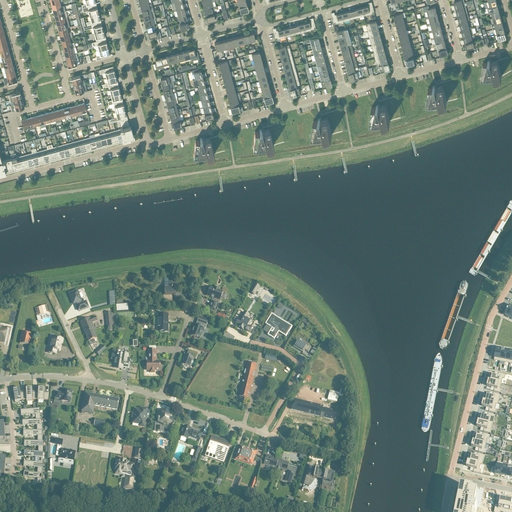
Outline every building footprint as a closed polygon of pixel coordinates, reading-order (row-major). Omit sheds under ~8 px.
[(96,2),(95,0),(85,0),(86,3),(82,5),(82,8),(96,5),(95,2),(96,2)] [(182,0),(181,0),(174,2),(171,3),(173,10),(176,9),(185,7),(185,6),(182,7),(181,4),(183,3),(182,0)] [(214,0),(210,0),(202,2),(204,9),(213,7),(212,2),(215,1),(214,0)] [(454,0),(455,1),(454,1),(455,5),(456,4),(457,8),(454,8),(454,9),(465,6),(463,0),(454,0)] [(499,4),(497,5),(487,8),(488,13),(491,12),(499,10),(499,9),(500,9),(499,4)] [(97,8),(96,5),(82,8),(83,12),(88,10),(89,16),(99,13),(97,7),(97,8)] [(64,6),(61,7),(52,9),(54,14),(65,11),(64,6)] [(216,6),(213,7),(204,9),(206,16),(215,13),(214,9),(217,8),(216,6)] [(367,6),(362,7),(364,16),(374,13),(373,6),(368,7),(367,6)] [(437,14),(435,7),(429,8),(428,6),(422,7),(424,12),(427,12),(428,16),(437,14)] [(465,6),(454,9),(455,12),(458,11),(459,15),(456,15),(456,16),(467,13),(465,6)] [(153,7),(150,8),(142,10),(143,15),(154,12),(153,7)] [(185,7),(176,9),(178,16),(187,13),(184,14),(183,11),(184,10),(184,7),(185,7)] [(364,16),(362,7),(352,10),(354,18),(364,16)] [(354,18),(352,10),(342,13),(344,21),(354,18)] [(65,11),(54,14),(55,19),(67,16),(65,11)] [(156,18),(154,12),(143,15),(145,21),(153,19),(156,18)] [(100,19),(99,13),(89,16),(91,21),(86,22),(87,25),(101,22),(100,19)] [(185,18),(186,17),(188,17),(187,13),(178,16),(180,23),(179,23),(180,23),(189,21),(189,20),(186,21),(185,18)] [(344,21),(342,13),(336,14),(337,16),(332,17),(334,24),(344,21)] [(469,19),(467,13),(456,16),(458,15),(459,19),(460,18),(461,21),(458,22),(458,23),(467,20),(469,19)] [(437,14),(428,16),(425,17),(426,19),(429,18),(430,23),(439,21),(437,14)] [(502,15),(500,16),(493,18),(494,23),(502,21),(502,20),(502,15)] [(67,16),(55,19),(57,24),(65,22),(68,21),(67,16)] [(469,27),(467,20),(458,23),(460,22),(461,26),(462,25),(463,28),(460,29),(469,27)] [(377,24),(376,21),(365,24),(367,31),(378,28),(377,28),(376,24),(377,24)] [(439,21),(430,23),(427,24),(428,26),(431,25),(432,30),(441,27),(439,21)] [(503,27),(502,21),(494,23),(491,24),(493,30),(496,29),(503,27)] [(101,25),(101,22),(87,25),(88,29),(93,28),(94,33),(103,30),(102,25),(101,25)] [(309,22),(303,23),(306,32),(316,29),(314,22),(309,23),(309,22)] [(157,23),(154,24),(146,26),(148,32),(159,29),(157,23)] [(306,32),(303,23),(293,26),(296,34),(306,32)] [(296,34),(293,26),(283,29),(285,37),(296,34)] [(471,26),(469,27),(460,29),(460,30),(462,29),(463,33),(464,32),(465,35),(462,36),(471,34),(473,33),(471,26)] [(505,26),(503,27),(496,29),(497,34),(505,32),(505,31),(505,26)] [(441,27),(432,30),(429,31),(429,33),(432,32),(434,37),(443,34),(441,27)] [(379,31),(378,28),(367,31),(369,38),(380,35),(379,35),(378,31),(379,31)] [(161,38),(159,29),(148,32),(149,37),(154,35),(155,39),(161,38)] [(285,37),(283,29),(278,30),(278,32),(273,33),(275,40),(285,37)] [(347,29),(336,32),(337,35),(338,35),(339,38),(338,39),(349,36),(347,29)] [(105,36),(103,30),(94,33),(96,41),(105,39),(104,36),(105,36)] [(68,33),(60,35),(61,40),(70,38),(73,37),(71,32),(68,33)] [(474,33),(473,33),(471,34),(462,36),(462,37),(463,36),(464,40),(466,39),(466,42),(464,43),(473,41),(472,38),(474,37),(475,36),(474,33)] [(445,41),(443,34),(434,37),(431,38),(431,40),(434,39),(436,44),(445,41)] [(381,38),(380,35),(369,38),(371,45),(382,42),(381,42),(380,38),(381,38)] [(351,43),(349,36),(338,39),(339,42),(340,45),(340,46),(351,43)] [(106,42),(105,39),(96,41),(92,43),(93,46),(97,45),(99,50),(108,47),(107,42),(106,42)] [(446,48),(445,41),(436,44),(433,44),(433,47),(436,46),(437,50),(447,48),(446,48)] [(74,42),(71,43),(62,45),(64,51),(72,48),(75,47),(74,42)] [(382,45),(382,42),(371,45),(373,52),(384,49),(383,49),(382,45)] [(353,50),(351,43),(340,46),(341,49),(342,52),(342,53),(353,50)] [(289,45),(278,48),(279,51),(280,54),(291,52),(289,45)] [(110,53),(108,47),(99,50),(100,55),(95,56),(96,60),(110,56),(109,53),(110,53)] [(199,59),(197,52),(195,52),(194,48),(188,50),(191,58),(191,61),(199,59)] [(448,53),(447,48),(437,50),(438,51),(439,50),(441,57),(445,56),(448,55),(447,53),(448,53)] [(384,52),(384,49),(373,52),(375,59),(385,56),(384,52)] [(355,57),(353,50),(342,53),(343,56),(344,59),(344,60),(355,57)] [(291,52),(280,54),(281,58),(282,61),(293,58),(291,52)] [(386,59),(385,56),(375,59),(377,66),(388,63),(387,63),(386,59)] [(156,63),(154,64),(156,69),(163,67),(163,65),(161,57),(155,59),(156,63)] [(357,64),(355,57),(344,60),(345,63),(345,62),(346,66),(346,67),(357,64)] [(511,69),(511,70),(508,57),(497,60),(490,62),(490,61),(489,61),(488,61),(487,62),(488,64),(487,64),(487,63),(483,62),(481,77),(484,78),(486,78),(489,78),(491,77),(494,77),(494,78),(502,76),(511,69)] [(294,65),(293,58),(282,61),(283,65),(283,64),(284,68),(294,65)] [(11,59),(3,62),(0,62),(1,68),(4,67),(13,64),(11,59)] [(389,69),(388,63),(377,66),(379,65),(380,71),(389,69)] [(358,71),(357,64),(346,67),(346,70),(347,69),(348,73),(347,74),(358,71)] [(296,72),(294,65),(284,68),(284,72),(285,71),(286,75),(296,72)] [(113,70),(113,66),(99,70),(100,74),(105,72),(106,78),(116,75),(114,69),(113,70)] [(190,71),(192,80),(204,77),(204,76),(201,77),(200,74),(202,74),(200,68),(190,71)] [(358,71),(347,74),(349,80),(358,77),(356,71),(358,71)] [(298,79),(296,72),(286,75),(285,75),(286,78),(287,78),(288,82),(298,79)] [(7,77),(3,78),(5,85),(9,84),(8,83),(9,83),(17,80),(15,75),(7,77)] [(117,81),(116,75),(106,78),(108,83),(102,84),(103,88),(109,86),(117,84),(117,81)] [(168,76),(160,78),(162,84),(170,82),(172,81),(173,81),(175,80),(174,75),(171,75),(168,76)] [(204,77),(192,80),(194,87),(197,86),(206,83),(203,84),(202,81),(204,81),(203,77),(204,77)] [(300,87),(298,79),(288,82),(287,82),(288,85),(289,85),(290,89),(289,89),(289,90),(298,87),(300,87)] [(331,85),(330,79),(321,81),(322,87),(331,85)] [(452,79),(447,81),(436,84),(436,83),(437,87),(435,87),(434,86),(433,86),(433,87),(433,88),(433,90),(432,90),(432,88),(428,88),(426,103),(429,103),(431,103),(434,103),(437,103),(439,102),(440,103),(447,101),(457,98),(461,97),(460,96),(457,98),(452,79)] [(84,80),(81,81),(73,83),(74,88),(85,85),(84,80)] [(162,84),(160,84),(162,88),(163,88),(163,89),(175,86),(173,81),(172,81),(170,82),(162,84)] [(206,84),(206,83),(197,86),(199,93),(208,90),(205,91),(204,88),(205,87),(204,84),(206,84)] [(118,87),(117,84),(109,86),(111,95),(120,92),(119,87),(118,87)] [(87,91),(85,85),(74,88),(75,94),(87,91)] [(176,92),(175,86),(163,89),(165,95),(173,93),(176,92)] [(300,93),(298,87),(289,90),(291,96),(300,93)] [(208,91),(208,90),(199,93),(201,100),(210,97),(207,98),(206,95),(207,94),(206,91),(208,91)] [(11,94),(9,95),(10,100),(13,99),(22,97),(20,92),(11,94)] [(122,98),(120,92),(111,95),(112,100),(108,101),(109,105),(113,103),(122,101),(121,98),(122,98)] [(395,96),(390,98),(379,100),(380,106),(379,106),(378,105),(377,105),(376,106),(376,107),(376,108),(376,109),(375,107),(371,107),(370,122),(372,122),(375,122),(377,122),(380,122),(383,121),(383,122),(390,120),(404,116),(401,117),(395,96)] [(210,98),(210,97),(201,100),(203,107),(212,104),(209,105),(208,102),(209,101),(208,98),(210,98)] [(123,104),(122,101),(113,103),(116,112),(125,109),(123,104)] [(23,102),(14,105),(10,106),(12,111),(25,108),(24,107),(23,102)] [(212,104),(203,107),(205,114),(204,114),(214,111),(211,112),(210,109),(211,108),(210,105),(212,104)] [(71,115),(68,107),(63,108),(66,117),(66,120),(72,118),(71,115)] [(126,115),(125,109),(116,112),(117,117),(108,119),(110,123),(113,122),(120,120),(127,118),(126,115)] [(180,109),(177,109),(169,111),(171,117),(179,115),(182,114),(180,109)] [(58,110),(53,111),(55,120),(56,122),(61,121),(60,118),(58,110)] [(337,110),(332,111),(321,114),(322,119),(321,120),(320,119),(319,119),(318,119),(318,120),(318,122),(317,121),(313,120),(312,135),(314,136),(317,136),(319,136),(322,135),(325,135),(325,136),(332,134),(346,130),(343,131),(337,110)] [(42,114),(37,115),(39,124),(41,128),(46,126),(45,122),(42,114)] [(34,125),(32,117),(27,118),(29,127),(30,130),(35,128),(34,125)] [(279,123),(274,124),(263,127),(263,130),(262,131),(262,130),(261,130),(261,129),(260,130),(259,130),(259,131),(260,133),(259,133),(258,131),(255,131),(253,146),(255,146),(257,146),(259,146),(262,146),(264,146),(266,145),(266,147),(273,145),(273,144),(287,141),(284,141),(279,123)] [(129,126),(128,124),(121,126),(122,127),(120,128),(120,129),(123,139),(133,136),(134,136),(134,135),(133,134),(131,126),(129,126)] [(118,141),(115,130),(110,131),(113,142),(118,141)] [(113,142),(110,131),(105,133),(108,143),(113,142)] [(108,143),(105,133),(100,134),(103,145),(108,143)] [(103,145),(100,134),(94,136),(97,146),(103,145)] [(220,135),(216,136),(210,138),(210,137),(204,139),(204,135),(203,136),(204,139),(203,139),(202,139),(202,138),(201,138),(200,139),(200,140),(200,142),(199,140),(195,140),(193,155),(196,155),(199,155),(201,155),(204,155),(206,154),(207,155),(214,153),(228,149),(224,150),(220,135)] [(97,146),(94,136),(89,137),(92,148),(97,146)] [(92,148),(89,137),(84,139),(87,149),(92,148)] [(87,149),(84,139),(79,140),(82,150),(87,149)] [(82,150),(79,140),(73,141),(76,152),(82,150)] [(76,152),(73,141),(68,143),(71,153),(76,152)] [(71,153),(68,143),(63,144),(66,155),(71,153)] [(47,145),(47,148),(50,159),(55,158),(53,147),(52,144),(47,145)] [(66,155),(63,144),(58,146),(61,156),(66,155)] [(61,156),(58,146),(53,147),(55,158),(61,156)] [(50,159),(47,148),(42,150),(45,160),(50,159)] [(45,160),(42,150),(37,151),(40,162),(45,160)] [(40,162),(37,151),(32,153),(35,163),(40,162)] [(11,158),(14,169),(19,167),(16,157),(15,153),(10,155),(11,158)] [(35,163),(32,153),(26,154),(29,165),(35,163)] [(29,165),(26,154),(21,156),(24,166),(29,165)] [(24,166),(21,156),(16,157),(19,167),(24,166)] [(0,172),(14,169),(11,158),(2,161),(0,161),(0,172)] [(168,276),(164,276),(164,287),(164,288),(164,292),(164,294),(163,294),(163,301),(172,301),(172,296),(174,296),(175,296),(175,292),(175,282),(168,282),(168,276)] [(255,284),(250,292),(254,295),(259,287),(255,284)] [(219,291),(219,290),(219,289),(219,288),(218,287),(217,287),(216,287),(215,287),(215,288),(214,289),(210,287),(207,296),(214,298),(213,301),(211,301),(208,309),(216,312),(219,303),(218,303),(219,300),(220,300),(223,292),(219,291)] [(77,290),(69,294),(73,304),(76,303),(77,305),(76,305),(78,311),(88,307),(86,301),(81,303),(81,301),(77,290)] [(239,311),(233,319),(237,322),(236,324),(239,326),(238,327),(243,330),(243,329),(249,332),(252,334),(257,326),(254,324),(252,328),(249,326),(251,322),(246,319),(249,315),(244,313),(243,314),(239,311)] [(115,315),(111,315),(111,312),(105,313),(107,331),(112,330),(112,325),(116,324),(115,315)] [(291,326),(273,315),(272,314),(265,324),(266,325),(263,331),(268,334),(267,335),(274,339),(275,338),(276,336),(275,335),(278,331),(282,333),(283,332),(286,334),(288,331),(289,332),(292,327),(291,326)] [(158,325),(158,331),(160,331),(160,332),(161,333),(164,333),(165,332),(165,331),(168,331),(168,315),(158,315),(158,318),(158,325)] [(96,317),(95,317),(91,319),(90,318),(80,322),(85,333),(88,342),(89,342),(90,346),(95,344),(94,339),(97,338),(94,329),(95,329),(92,323),(98,321),(96,317)] [(191,335),(191,336),(198,338),(198,337),(200,338),(201,335),(203,332),(202,331),(203,328),(205,329),(207,323),(200,320),(198,326),(195,324),(195,325),(194,328),(193,328),(192,332),(191,336),(191,335)] [(32,334),(22,332),(19,343),(30,346),(32,334)] [(63,339),(58,338),(52,337),(49,349),(48,348),(47,352),(56,354),(57,351),(59,351),(61,344),(61,345),(63,339)] [(296,339),(292,346),(302,352),(304,350),(307,352),(310,347),(303,342),(302,343),(296,339)] [(96,352),(99,355),(106,349),(103,345),(96,352)] [(119,350),(113,349),(111,360),(115,360),(114,366),(118,367),(118,368),(122,369),(123,362),(129,363),(130,359),(127,358),(128,355),(123,354),(123,356),(118,355),(119,350)] [(147,362),(147,366),(147,371),(150,371),(150,373),(154,373),(154,371),(160,371),(160,362),(156,362),(156,360),(156,350),(148,350),(148,362),(147,362)] [(187,367),(190,368),(192,364),(191,364),(192,361),(193,362),(194,359),(196,359),(198,353),(188,350),(186,356),(184,355),(183,358),(184,359),(183,361),(182,361),(181,365),(184,366),(184,365),(187,366),(187,367)] [(266,354),(264,360),(275,363),(277,357),(266,354)] [(247,362),(240,389),(241,390),(239,397),(247,399),(249,392),(250,392),(257,365),(247,362)] [(273,373),(274,367),(263,364),(261,371),(273,373)] [(490,375),(488,381),(501,384),(503,379),(505,379),(506,375),(499,374),(498,377),(490,375)] [(271,378),(267,376),(263,387),(268,388),(271,378)] [(488,381),(487,387),(495,389),(494,392),(501,394),(502,390),(500,390),(501,384),(488,381)] [(37,400),(38,392),(32,393),(32,387),(26,388),(26,392),(26,400),(33,400),(37,400)] [(38,387),(38,392),(37,400),(44,400),(48,400),(49,393),(44,393),(44,388),(38,387)] [(26,400),(26,392),(20,393),(19,388),(13,389),(15,401),(21,400),(26,400)] [(72,392),(67,390),(63,390),(63,393),(56,392),(54,398),(62,399),(61,401),(70,403),(72,392)] [(85,393),(84,398),(81,413),(85,414),(85,412),(93,414),(95,406),(117,410),(118,404),(119,400),(85,393)] [(485,395),(483,401),(496,404),(498,405),(500,396),(494,394),(493,397),(485,395)] [(333,420),(335,412),(327,410),(328,408),(294,399),(291,409),(333,420)] [(483,401),(482,407),(490,409),(489,412),(496,414),(497,410),(495,410),(496,404),(483,401)] [(131,418),(135,418),(134,421),(140,422),(139,426),(144,427),(147,409),(143,408),(143,410),(134,409),(134,413),(132,413),(131,418)] [(40,414),(39,409),(20,410),(21,416),(35,414),(36,420),(40,420),(40,414)] [(156,418),(156,421),(156,424),(161,426),(162,425),(168,428),(169,426),(171,427),(173,422),(164,419),(165,410),(160,409),(160,411),(158,411),(157,418),(156,418)] [(0,473),(4,474),(6,453),(0,452),(0,444),(9,444),(7,423),(3,424),(0,411),(0,473)] [(480,415),(478,421),(493,425),(495,416),(488,414),(488,417),(480,415)] [(41,425),(41,420),(40,420),(36,420),(22,420),(22,426),(37,425),(37,430),(41,430),(41,425)] [(478,421),(477,427),(485,429),(484,432),(491,434),(493,425),(478,421)] [(197,439),(200,440),(200,439),(202,434),(191,430),(191,429),(183,426),(181,432),(183,432),(181,437),(187,439),(188,436),(191,437),(193,436),(197,438),(197,439)] [(42,436),(42,430),(41,430),(37,430),(25,430),(23,430),(23,436),(38,436),(38,441),(42,441),(42,436)] [(474,435),(473,441),(486,444),(487,439),(489,439),(490,436),(483,434),(482,437),(474,435)] [(218,439),(212,437),(211,437),(210,441),(211,442),(209,446),(208,446),(206,452),(219,456),(217,461),(224,463),(231,443),(224,440),(223,443),(221,442),(222,440),(221,439),(218,438),(218,439)] [(169,447),(170,440),(161,438),(159,444),(169,447)] [(43,447),(43,441),(42,441),(38,441),(24,441),(24,446),(38,447),(38,452),(43,452),(43,447)] [(473,441),(471,447),(479,449),(479,452),(485,454),(486,450),(485,450),(486,444),(473,441)] [(246,448),(240,446),(235,459),(252,465),(256,451),(250,449),(250,450),(246,449),(246,448)] [(59,458),(59,462),(73,465),(73,460),(75,452),(61,449),(60,456),(59,458)] [(43,458),(43,452),(38,452),(28,451),(26,451),(24,451),(24,456),(38,457),(38,462),(42,463),(42,462),(42,461),(43,457),(43,458)] [(469,455),(468,461),(481,464),(481,465),(483,465),(485,456),(478,454),(477,457),(469,455)] [(266,455),(264,464),(269,466),(272,467),(276,468),(278,459),(266,455)] [(276,468),(274,473),(279,474),(281,469),(282,470),(287,471),(287,470),(290,471),(290,472),(293,473),(292,476),(293,476),(293,477),(295,477),(297,468),(288,465),(289,463),(281,460),(278,459),(276,468)] [(125,460),(121,460),(116,460),(115,470),(116,470),(115,474),(121,475),(122,471),(127,472),(126,476),(124,488),(132,490),(134,477),(131,477),(132,472),(133,472),(134,464),(129,463),(129,462),(124,461),(125,460)] [(38,462),(24,461),(23,466),(38,468),(37,473),(42,474),(42,468),(43,463),(42,463),(38,462)] [(468,461),(466,467),(474,469),(473,472),(480,474),(481,470),(479,470),(481,465),(481,464),(468,461)] [(497,462),(495,474),(500,475),(502,466),(503,466),(503,463),(497,462)] [(322,480),(323,472),(318,471),(319,469),(315,469),(310,468),(309,473),(307,472),(303,485),(304,485),(304,484),(309,486),(308,486),(309,487),(310,485),(312,484),(313,482),(314,481),(315,479),(317,479),(322,480)] [(24,471),(23,477),(37,478),(37,484),(41,485),(47,486),(47,480),(42,480),(42,479),(43,474),(42,474),(37,473),(24,471)] [(288,471),(285,480),(286,481),(291,482),(293,477),(293,476),(292,476),(293,473),(290,472),(288,471)] [(331,488),(334,473),(328,472),(328,471),(325,471),(324,472),(323,472),(322,480),(323,480),(322,486),(331,488)] [(461,487),(456,511),(475,511),(476,511),(476,510),(477,510),(477,509),(476,509),(477,508),(477,507),(479,507),(480,501),(479,501),(481,494),(480,493),(478,493),(478,492),(473,491),(473,490),(461,487)] [(496,505),(494,511),(498,511),(501,511),(503,511),(506,499),(500,498),(499,506),(496,505)] [(511,500),(506,499),(503,511),(511,511),(511,508),(511,501),(511,500)]
